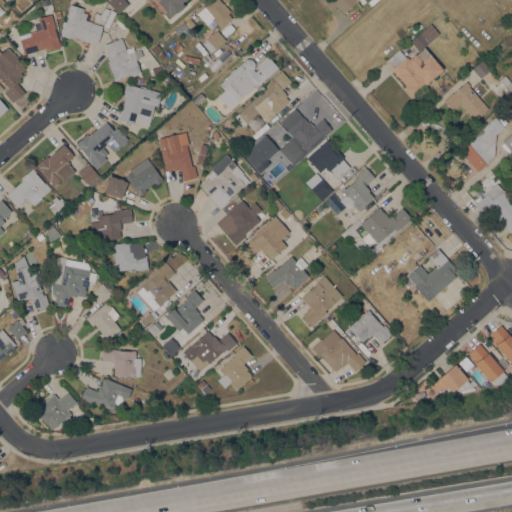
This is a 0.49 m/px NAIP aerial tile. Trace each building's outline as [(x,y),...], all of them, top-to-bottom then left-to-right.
[(111,0),(124,0),(128,4),(118,13),(109,2),(111,0)] [(184,0),(182,2),(185,6),(177,12),(175,10),(169,15),(157,1),(158,0),(184,0)] [(211,0),(219,0),(229,11),(227,13),(232,18),(222,27),(218,22),(210,29),(196,13),(211,0)] [(357,0),(343,13),(338,7),(337,8),(336,6),(331,10),(323,1),(324,0),(357,0)] [(76,37),(75,39),(69,37),(69,38),(60,35),(61,32),(60,31),(63,21),(64,22),(70,4),(83,8),(82,12),(87,13),(85,19),(91,21),(91,22),(102,26),(97,44),(76,37)] [(188,16),(194,11),(199,17),(193,22),(188,16)] [(23,54),(18,35),(36,30),(34,24),(39,22),(38,17),(51,14),(55,27),(54,27),(58,41),(59,41),(61,46),(46,50),(45,48),(23,54)] [(184,23),(189,19),(194,24),(189,29),(184,23)] [(407,60),(414,54),(415,54),(419,51),(411,42),(431,24),(439,33),(423,47),(443,69),(428,83),(429,84),(412,98),(403,87),(405,85),(384,61),(398,49),(407,60)] [(217,30),(226,40),(215,49),(210,52),(202,43),(207,39),(206,39),(217,30)] [(126,49),(132,46),(134,51),(140,49),(143,55),(136,58),(137,59),(135,60),(139,71),(132,74),(131,73),(119,78),(119,79),(114,81),(107,61),(109,60),(103,45),(122,38),(126,49)] [(177,53),(173,48),(179,43),(183,48),(177,53)] [(157,44),(161,49),(154,54),(151,50),(157,44)] [(13,53),(14,52),(16,56),(15,56),(25,68),(20,72),(22,75),(19,77),(20,79),(16,82),(25,93),(19,98),(18,96),(12,102),(3,92),(8,88),(0,78),(0,51),(1,53),(8,47),(13,53)] [(227,90),(226,91),(219,83),(226,78),(225,77),(230,72),(230,71),(233,68),(235,68),(246,58),(251,59),(255,63),(254,68),(253,69),(255,71),(259,68),(256,64),(267,55),(277,67),(246,94),(244,93),(236,100),(227,90)] [(478,62),(473,66),(470,62),(475,58),(478,62)] [(482,60),(490,69),(480,78),(472,69),(482,60)] [(153,74),(152,68),(160,66),(161,72),(153,74)] [(272,82),(270,80),(281,70),(291,80),(281,89),(287,95),(285,97),(288,100),(286,102),(286,103),(266,121),(258,112),(246,123),(237,113),(272,82)] [(511,83),(511,91),(510,93),(499,80),(504,75),(511,83)] [(124,97),(122,97),(126,81),(145,86),(145,87),(161,92),(157,106),(155,105),(149,125),(134,121),(133,124),(118,119),(124,97)] [(488,108),(474,120),(460,103),(452,111),(443,100),(452,93),(466,81),(470,85),(469,86),(488,108)] [(200,92),(205,97),(196,104),(192,99),(200,92)] [(294,108),(303,117),(304,117),(307,121),(306,121),(307,122),(309,121),(313,126),(322,118),(331,129),(306,151),(291,164),(278,149),(293,136),(279,121),(294,108)] [(507,122),(503,125),(496,117),(500,114),(507,122)] [(254,131),(247,123),(256,115),(263,122),(254,131)] [(495,134),(494,157),(478,171),(459,151),(473,137),(473,136),(495,116),(504,126),(495,134)] [(232,123),(227,128),(222,123),(227,118),(232,123)] [(105,121),(114,131),(119,127),(128,139),(113,152),(106,144),(102,147),(107,154),(104,156),(106,159),(96,167),(79,147),(78,147),(75,143),(87,134),(88,135),(105,121)] [(511,148),(510,150),(502,141),(511,132),(511,130),(511,129),(511,128),(511,148)] [(160,151),(167,149),(166,145),(167,144),(165,136),(185,131),(188,144),(186,144),(191,166),(194,165),(197,177),(183,180),(180,168),(174,170),(173,168),(165,170),(160,151)] [(327,138),(343,157),(342,158),(350,167),(338,178),(330,169),(328,171),(325,167),(319,172),(306,157),(327,138)] [(63,143),(74,155),(66,162),(75,171),(63,181),(61,178),(54,185),(36,165),(47,155),(49,157),(63,143)] [(249,180),(218,207),(207,195),(208,194),(200,185),(208,178),(206,175),(212,170),(210,167),(226,153),(236,165),(249,180)] [(131,172),(129,169),(141,161),(145,167),(151,163),(160,177),(160,176),(162,179),(161,180),(162,181),(157,184),(156,183),(155,184),(154,182),(144,188),(146,190),(144,191),(145,192),(140,196),(140,194),(138,196),(136,192),(128,180),(128,181),(125,176),(131,172)] [(87,163),(100,178),(90,186),(77,171),(87,163)] [(345,195),(341,190),(344,188),(356,178),(355,178),(357,176),(356,174),(365,167),(374,177),(365,185),(369,190),(368,191),(373,197),(361,207),(362,208),(359,211),(353,204),(348,209),(349,210),(339,218),(323,199),(333,191),(339,199),(345,195)] [(22,179),(21,178),(32,168),(35,171),(35,172),(44,183),(45,182),(50,188),(41,197),(33,205),(29,200),(27,201),(25,198),(16,206),(5,194),(22,179)] [(321,200),(305,181),(316,172),(321,178),(332,190),(321,200)] [(120,184),(116,196),(104,192),(108,180),(120,184)] [(511,231),(510,233),(491,212),(485,217),(474,205),(485,195),(484,194),(496,183),(502,190),(503,189),(511,199),(511,231)] [(52,199),(55,196),(58,199),(60,198),(67,207),(56,217),(49,208),(49,207),(48,206),(54,201),(52,199)] [(276,198),(282,205),(277,210),(271,203),(276,198)] [(0,199),(1,199),(11,211),(2,219),(4,222),(0,225),(0,227),(3,231),(0,234),(0,199)] [(241,200),(248,207),(254,202),(261,209),(255,215),(260,220),(243,235),(244,236),(235,244),(216,223),(241,200)] [(100,241),(99,232),(91,233),(90,222),(98,221),(97,215),(119,211),(118,209),(130,207),(132,222),(120,224),(120,230),(119,230),(120,238),(100,241)] [(379,207),(387,216),(390,214),(392,216),(401,207),(411,218),(400,228),(400,227),(396,230),(394,228),(371,249),(361,238),(368,232),(360,223),(379,207)] [(284,210),(289,216),(285,221),(279,214),(284,210)] [(289,232),(280,239),(286,246),(283,249),(282,248),(271,259),(266,253),(265,254),(260,249),(251,257),(242,246),(250,239),(252,240),(254,238),(255,239),(277,218),(289,232)] [(54,225),(60,234),(49,242),(46,230),(54,225)] [(39,241),(36,236),(41,232),(44,237),(39,241)] [(146,255),(147,268),(136,270),(135,268),(113,271),(112,263),(114,263),(112,244),(130,241),(130,243),(141,242),(141,246),(142,246),(143,251),(144,251),(144,255),(146,255)] [(428,301),(414,285),(415,284),(407,275),(419,264),(427,273),(436,266),(428,257),(438,248),(447,259),(457,270),(453,273),(455,276),(428,301)] [(27,265),(28,265),(29,270),(33,268),(43,294),(45,294),(49,304),(35,309),(31,297),(25,299),(24,298),(18,301),(12,285),(12,286),(10,282),(18,279),(15,269),(16,269),(13,263),(23,255),(27,265)] [(293,289),(288,283),(286,284),(282,279),(273,287),(264,277),(273,269),(274,270),(291,256),(295,261),(300,256),(307,264),(302,269),(308,276),(293,289)] [(165,262),(175,272),(166,279),(176,290),(161,303),(162,303),(159,306),(158,306),(153,310),(134,288),(165,262)] [(62,271),(63,271),(64,264),(90,270),(88,276),(84,297),(76,295),(76,297),(70,295),(67,307),(53,304),(55,295),(51,294),(54,282),(60,284),(62,271)] [(342,295),(332,305),(331,304),(321,313),(321,314),(318,316),(320,318),(311,326),(302,315),(311,307),(307,303),(301,297),(315,284),(314,284),(324,275),(342,295)] [(91,292),(101,283),(110,293),(100,302),(91,292)] [(165,315),(173,308),(174,309),(186,299),(184,297),(194,289),(203,300),(194,307),(198,312),(197,314),(198,315),(201,318),(201,319),(202,320),(187,333),(182,327),(178,330),(165,315)] [(106,302),(110,307),(111,306),(119,316),(113,321),(120,329),(105,341),(99,334),(101,333),(94,324),(92,326),(86,319),(106,302)] [(355,321),(349,314),(358,307),(363,313),(368,309),(371,312),(370,313),(379,323),(380,323),(382,326),(384,324),(392,333),(381,342),(373,333),(368,338),(367,337),(362,342),(351,329),(350,330),(348,327),(355,321)] [(148,312),(149,313),(152,310),(157,316),(154,319),(145,327),(139,320),(148,312)] [(7,328),(17,320),(26,330),(17,339),(7,328)] [(163,326),(153,335),(147,328),(157,320),(163,326)] [(511,338),(511,362),(511,363),(494,343),(495,341),(489,334),(500,325),(508,334),(511,338)] [(0,330),(1,329),(15,344),(13,346),(13,347),(0,358),(0,330)] [(356,354),(357,352),(365,361),(354,371),(347,362),(342,366),(340,365),(334,370),(321,355),(319,357),(310,347),(332,329),(340,338),(341,337),(356,354)] [(236,343),(227,350),(226,349),(209,363),(204,358),(199,362),(193,355),(198,351),(191,343),(194,340),(195,341),(207,330),(212,336),(213,335),(217,340),(227,332),(236,343)] [(170,355),(161,345),(170,337),(179,347),(170,355)] [(495,362),(501,357),(508,365),(502,370),(511,381),(494,385),(491,381),(490,382),(474,363),(476,362),(468,353),(479,343),(495,362)] [(235,354),(233,353),(242,345),(252,355),(243,363),(247,368),(246,370),(247,371),(247,370),(251,374),(250,375),(251,376),(236,390),(230,382),(224,388),(217,379),(223,374),(218,369),(235,354)] [(135,358),(141,358),(140,368),(134,367),(133,377),(129,377),(129,376),(113,375),(114,368),(112,368),(113,361),(101,360),(101,347),(113,347),(113,349),(116,349),(116,350),(127,351),(127,350),(135,350),(135,358)] [(457,387),(456,388),(455,387),(450,391),(447,387),(443,391),(442,389),(437,394),(430,386),(455,364),(467,378),(467,379),(475,388),(461,391),(457,387)] [(131,388),(127,398),(123,397),(120,406),(115,404),(112,410),(92,402),(91,403),(80,399),(85,386),(96,390),(99,384),(101,385),(101,383),(103,377),(131,388)] [(66,410),(69,413),(51,429),(39,415),(43,412),(42,410),(44,409),(40,405),(53,394),(58,399),(67,391),(76,401),(66,410)]
